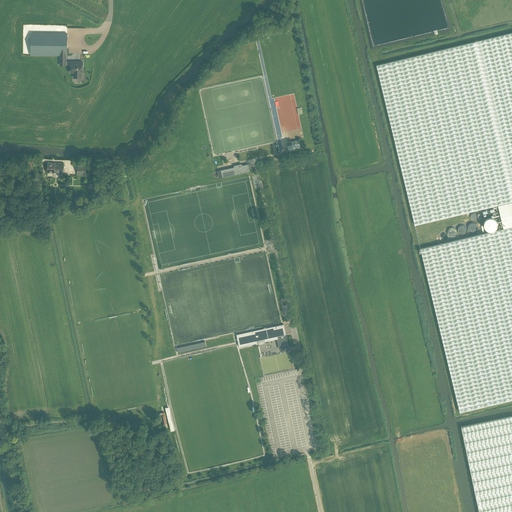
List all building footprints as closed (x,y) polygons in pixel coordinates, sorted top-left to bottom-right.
[(503,228),(421,248),(460,412),(511,399),(511,32),(377,65),(415,225),(498,205),(503,228)] [(31,55),(60,55),(66,55),(67,55),(67,34),(31,33),(31,55)] [(66,55),(60,55),(60,65),(66,65),(70,65),(70,72),(73,72),(73,77),(81,77),(81,72),(82,73),(83,62),(74,62),(70,62),(66,62),(66,55)] [(64,173),(64,163),(47,163),(47,172),(64,173)] [(94,167),(85,167),(86,164),(78,164),(77,176),(85,176),(85,175),(93,176),(94,167)] [(218,178),(222,177),(250,171),(248,164),(242,165),(242,164),(234,166),(234,167),(218,171),(217,171),(218,178)] [(482,219),(495,216),(493,207),(480,210),(482,219)] [(483,225),(484,227),(485,228),(485,229),(487,230),(489,231),(490,231),(491,231),(492,230),(493,230),(494,229),(495,228),(496,226),(497,225),(497,224),(497,223),(496,222),(496,221),(495,220),(494,219),(492,218),(491,217),(490,217),(489,217),(487,218),(486,218),(485,220),(484,221),(483,222),(483,224),(483,225)] [(472,232),(478,228),(474,222),(468,226),(472,232)] [(263,341),(265,341),(277,338),(278,338),(277,336),(286,334),(283,324),(237,334),(239,347),(259,342),(259,343),(264,342),(263,341)] [(278,338),(277,338),(279,349),(289,347),(287,341),(287,334),(286,334),(277,336),(278,338)] [(206,347),(205,342),(177,348),(178,353),(206,347)] [(170,406),(165,407),(171,430),(175,429),(172,417),(174,416),(173,411),(171,411),(170,406)] [(511,511),(511,415),(461,426),(478,511),(511,511)]
